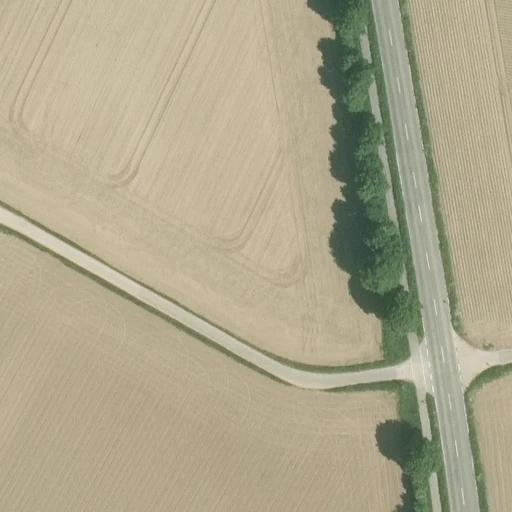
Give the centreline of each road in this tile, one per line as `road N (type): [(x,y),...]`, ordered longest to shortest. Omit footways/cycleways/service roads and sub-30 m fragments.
road 1 (tertiary): [(381,0),(462,511)]
road 2 (track): [(0,208),(289,372),(318,380),(444,369)]
